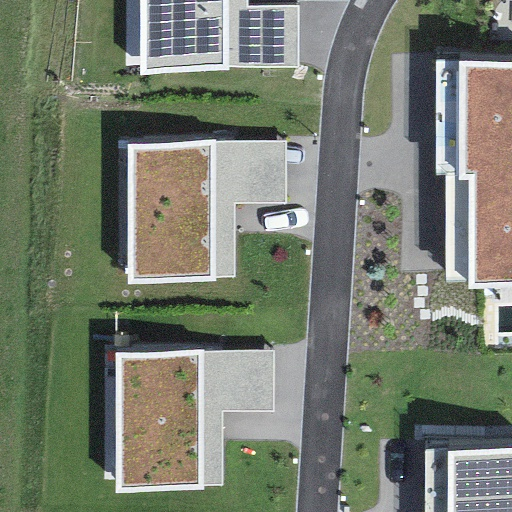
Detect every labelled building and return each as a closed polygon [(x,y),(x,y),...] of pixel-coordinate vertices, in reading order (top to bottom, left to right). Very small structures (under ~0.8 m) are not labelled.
[(248,0),(142,0),(145,70),(299,66),(297,4),(249,6),(248,0)] [(511,60),(435,60),(434,177),(446,177),(445,279),(511,279),(511,60)] [(285,134),(122,140),(127,279),(234,275),(232,205),(288,203),(285,134)] [(277,344),(114,349),(119,489),(226,485),(224,415),(279,413),(277,344)] [(511,511),(511,431),(416,433),(417,511),(511,511)]
